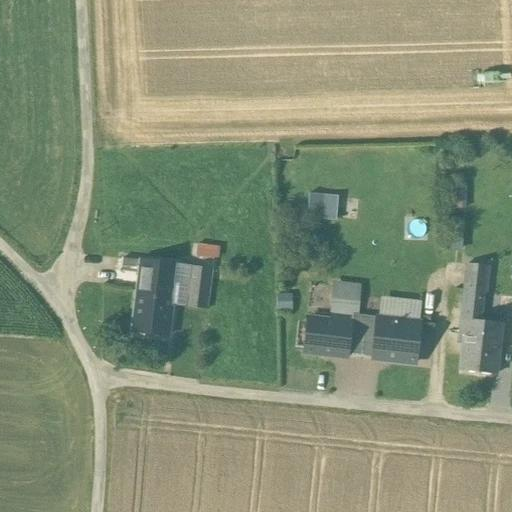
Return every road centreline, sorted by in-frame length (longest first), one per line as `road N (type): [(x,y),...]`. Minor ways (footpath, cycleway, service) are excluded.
road 1 (unclassified): [(511,419),(100,376)]
road 2 (unclassified): [(80,0),(86,181),(77,241),(56,296)]
road 3 (unclassified): [(96,511),(100,376)]
